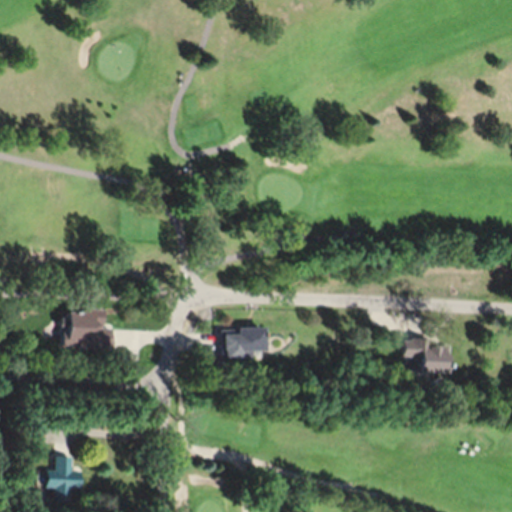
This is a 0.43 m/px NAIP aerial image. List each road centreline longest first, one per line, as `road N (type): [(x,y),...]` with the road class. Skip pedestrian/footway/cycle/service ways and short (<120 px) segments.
road 1 (residential): [(511,311),(207,300),(190,310),(170,366),(146,384),(0,378)]
road 2 (residential): [(164,511),(170,366)]
